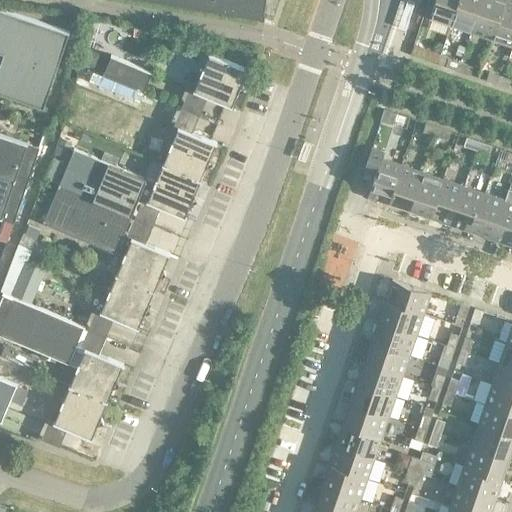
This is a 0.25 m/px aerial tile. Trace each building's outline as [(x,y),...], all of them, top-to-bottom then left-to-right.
[(147,0),(262,20),(265,0),(147,0)] [(458,0),(434,0),(428,18),(450,25),(458,0)] [(481,0),(458,0),(450,25),(470,32),(481,0)] [(504,0),(503,0),(481,0),(470,32),(491,39),(504,0)] [(511,43),(511,3),(504,0),(491,39),(511,46),(511,43)] [(0,91),(44,107),(44,105),(55,70),(56,70),(56,69),(56,68),(68,32),(69,32),(69,31),(0,7),(0,91)] [(458,45),(454,55),(461,58),(464,48),(458,45)] [(85,57),(82,64),(91,67),(94,61),(96,55),(94,51),(89,48),(85,57)] [(429,53),(418,49),(415,56),(427,60),(429,53)] [(248,69),(209,52),(209,54),(210,54),(204,68),(203,68),(200,75),(195,90),(194,89),(193,91),(232,107),(233,106),(232,105),(247,70),(248,70),(248,69)] [(107,53),(99,72),(141,90),(149,71),(107,53)] [(446,67),(457,71),(459,63),(448,59),(446,67)] [(471,67),(459,63),(457,71),(468,74),(471,67)] [(486,81),(498,85),(500,77),(489,73),(486,81)] [(511,81),(500,77),(498,85),(509,88),(511,81)] [(383,109),(379,121),(391,124),(394,113),(383,109)] [(423,131),(435,135),(437,127),(426,123),(423,131)] [(163,163),(162,164),(201,180),(202,179),(201,179),(216,143),(217,144),(217,142),(178,126),(178,127),(178,128),(173,142),(172,142),(169,149),(163,163)] [(449,131),(437,127),(435,135),(446,139),(449,131)] [(0,176),(26,185),(26,184),(38,148),(39,148),(39,147),(0,133),(0,176)] [(60,137),(54,153),(66,157),(72,142),(60,137)] [(464,145),(476,149),(478,141),(467,137),(464,145)] [(490,145),(478,141),(476,149),(487,153),(490,145)] [(363,170),(375,174),(367,196),(388,204),(402,165),(381,158),(384,151),(371,147),(363,170)] [(58,184),(58,185),(131,216),(132,215),(131,215),(138,197),(186,217),(186,216),(185,216),(200,180),(201,181),(201,180),(162,164),(151,159),(143,177),(108,162),(100,159),(73,148),(73,149),(74,149),(59,184),(58,184)] [(104,151),(100,159),(108,162),(111,154),(104,151)] [(52,154),(44,174),(55,179),(64,159),(52,154)] [(422,172),(402,165),(388,204),(409,210),(422,172)] [(442,179),(422,172),(409,210),(429,217),(442,179)] [(26,185),(0,176),(0,218),(13,223),(13,222),(25,185),(26,186),(26,185)] [(463,186),(442,179),(429,217),(450,224),(463,186)] [(43,220),(42,221),(116,252),(116,251),(115,251),(116,249),(125,253),(122,260),(123,260),(117,274),(116,274),(155,291),(155,290),(154,290),(169,254),(170,254),(171,253),(123,233),(130,216),(131,216),(58,185),(58,186),(44,220),(43,220)] [(483,193),(463,186),(450,224),(470,231),(483,193)] [(511,189),(508,189),(504,200),(491,239),(511,246),(511,245),(511,189)] [(504,200),(483,193),(470,231),(491,239),(504,200)] [(28,224),(24,233),(36,238),(40,229),(28,224)] [(155,291),(116,274),(116,275),(110,289),(107,296),(107,297),(101,311),(100,310),(100,312),(139,328),(139,327),(154,291),(155,291)] [(391,279),(384,300),(423,314),(430,292),(391,279)] [(0,333),(69,363),(70,362),(69,361),(83,327),(84,328),(85,326),(11,295),(11,297),(0,324),(0,333)] [(423,314),(384,300),(377,321),(416,334),(423,314)] [(469,306),(461,303),(457,315),(464,318),(469,306)] [(482,310),(474,307),(470,320),(478,322),(482,310)] [(416,334),(377,321),(370,341),(409,355),(416,334)] [(451,333),(447,345),(454,347),(458,336),(451,333)] [(464,338),(460,349),(467,352),(471,340),(464,338)] [(409,355),(370,341),(363,362),(402,375),(409,355)] [(511,344),(505,342),(498,362),(511,367),(511,344)] [(5,344),(0,354),(33,369),(38,358),(5,344)] [(454,347),(447,345),(443,356),(450,359),(454,347)] [(69,384),(69,385),(108,401),(108,400),(123,365),(124,364),(85,347),(84,348),(85,349),(79,363),(76,370),(70,384),(69,384)] [(467,352),(460,349),(456,361),(463,363),(467,352)] [(402,375),(363,362),(356,382),(395,395),(402,375)] [(511,367),(498,362),(491,383),(511,389),(511,367)] [(437,374),(433,386),(440,388),(444,377),(437,374)] [(0,420),(1,421),(10,401),(16,386),(17,384),(0,377),(0,420)] [(450,379),(446,390),(453,393),(457,381),(450,379)] [(395,395),(356,382),(349,403),(388,416),(395,395)] [(511,389),(491,383),(484,403),(511,412),(511,389)] [(108,401),(69,385),(70,386),(64,400),(63,400),(60,407),(61,407),(55,421),(54,421),(53,422),(92,439),(93,437),(92,437),(107,401),(108,402),(108,401)] [(16,386),(10,401),(21,405),(27,391),(16,386)] [(440,388),(433,386),(429,397),(437,399),(440,388)] [(453,393),(446,390),(442,401),(449,404),(453,393)] [(388,416),(349,403),(342,423),(381,436),(388,416)] [(511,412),(484,403),(477,424),(511,435),(511,412)] [(423,415),(419,426),(426,429),(430,418),(423,415)] [(436,420),(432,431),(439,434),(443,422),(436,420)] [(381,436),(342,423),(335,444),(374,457),(381,436)] [(511,448),(511,435),(477,424),(470,444),(509,457),(511,448)] [(426,429),(419,426),(415,438),(422,440),(426,429)] [(439,434),(432,431),(428,442),(435,445),(439,434)] [(374,457),(335,444),(328,465),(367,478),(374,457)] [(509,457),(470,444),(463,465),(502,478),(509,457)] [(412,457),(408,469),(415,471),(419,460),(412,457)] [(427,463),(419,460),(415,471),(423,474),(427,463)] [(367,478),(328,465),(321,485),(360,498),(367,478)] [(502,478),(463,465),(456,485),(495,499),(502,478)] [(415,471),(408,469),(404,480),(411,483),(415,471)] [(423,474),(415,471),(411,483),(419,485),(423,474)] [(354,511),(360,498),(321,485),(314,505),(333,511),(354,511)] [(490,511),(495,499),(456,485),(449,506),(466,511),(490,511)] [(395,497),(391,509),(398,511),(402,500),(395,497)] [(408,502),(404,511),(412,511),(415,504),(408,502)]
